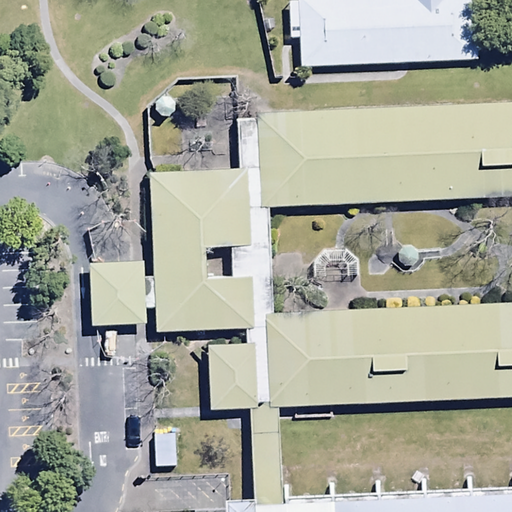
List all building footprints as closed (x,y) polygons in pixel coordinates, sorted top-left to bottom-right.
[(300,0),(304,78),(486,69),(482,0),(300,0)] [(213,419),(511,404),(511,312),(275,324),(270,214),(511,202),(511,104),(245,117),(248,173),(148,178),(155,337),(246,333),(247,354),(210,356),(213,419)] [(142,269),(90,271),(92,331),(145,329),(142,269)] [(173,439),(152,438),(154,472),(175,471),(173,439)] [(511,511),(511,488),(210,498),(210,511),(511,511)]
